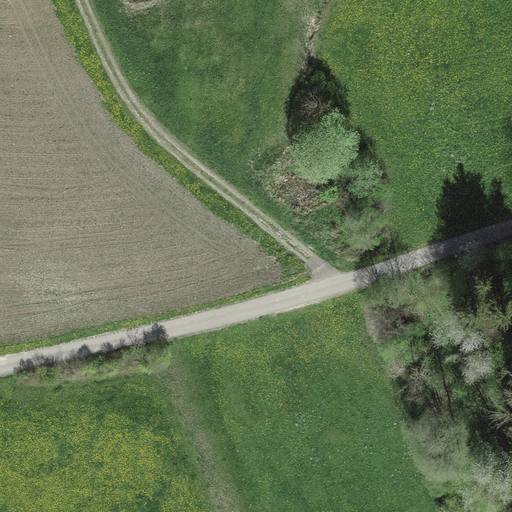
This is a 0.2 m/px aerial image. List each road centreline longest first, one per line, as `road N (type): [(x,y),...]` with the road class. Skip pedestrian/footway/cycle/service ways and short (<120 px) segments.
road 1 (motorway): [(0,353),(274,232),(511,94)]
road 2 (track): [(0,371),(246,321),(511,231)]
road 3 (motorway): [(369,0),(209,93),(0,197)]
road 4 (track): [(338,289),(126,103),(83,0)]
